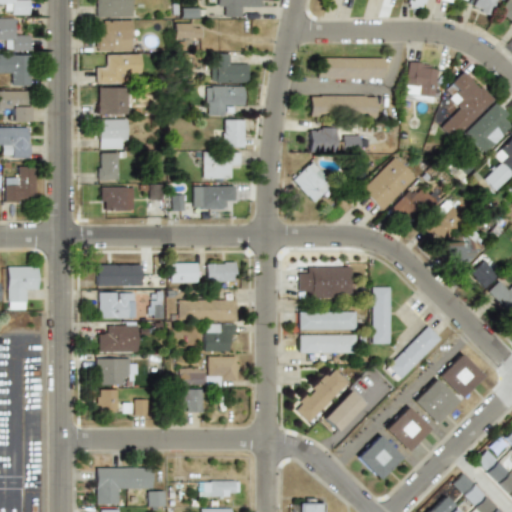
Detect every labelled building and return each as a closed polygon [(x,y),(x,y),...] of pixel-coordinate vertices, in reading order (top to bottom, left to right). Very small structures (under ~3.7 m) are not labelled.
[(26,14),(26,0),(0,0),(0,4),(6,4),(6,14),(26,14)] [(93,0),(93,17),(130,17),(130,0),(93,0)] [(258,7),(258,0),(215,0),(215,7),(225,7),(225,17),(236,17),(236,7),(258,7)] [(421,0),(405,0),(405,7),(421,8),(421,0)] [(470,0),(468,7),(487,14),(492,0),(470,0)] [(511,25),(511,1),(510,0),(504,0),(495,15),(511,25)] [(179,18),(196,18),(197,8),(179,8),(179,18)] [(27,31),(16,31),(16,18),(0,18),(0,50),(27,50),(27,31)] [(129,20),(94,20),(95,50),(130,49),(129,20)] [(199,38),(199,23),(172,23),(172,38),(199,38)] [(246,82),(246,63),(227,63),(227,52),(209,52),(209,82),(246,82)] [(0,73),(7,73),(7,84),(28,84),(28,54),(0,54),(0,73)] [(92,64),(92,83),(119,83),(119,73),(139,73),(139,54),(103,54),(103,64),(92,64)] [(314,79),(380,79),(380,57),(314,57),(314,79)] [(400,94),(431,99),(437,65),(406,60),(400,94)] [(492,99),(460,69),(447,83),(455,90),(446,99),(455,108),(438,126),(452,140),(492,99)] [(203,86),(204,114),(231,114),(231,105),(242,105),(241,85),(203,86)] [(95,114),(125,114),(125,87),(95,87),(95,114)] [(26,90),(0,90),(0,110),(5,110),(5,121),(26,121),(26,90)] [(307,116),(373,116),(373,95),(307,95),(307,116)] [(461,133),(481,154),(511,124),(491,103),(461,133)] [(96,148),(123,148),(123,119),(96,119),(96,148)] [(220,148),(241,148),(241,119),(220,119),(220,148)] [(0,157),(26,157),(26,126),(0,126),(0,157)] [(337,127),(306,127),(306,151),(337,151),(337,127)] [(510,174),(511,172),(511,133),(491,155),(510,174)] [(357,135),(340,136),(340,151),(357,151),(357,135)] [(95,180),(114,180),(114,152),(95,152),(95,180)] [(227,179),(227,169),(238,169),(238,152),(200,152),(200,179),(227,179)] [(358,189),(379,210),(413,177),(392,156),(358,189)] [(311,202),(331,183),(309,161),(289,180),(311,202)] [(32,202),(32,165),(11,165),(11,177),(1,177),(1,202),(32,202)] [(434,200),(418,182),(392,206),(409,224),(434,200)] [(146,198),(160,198),(160,183),(146,184),(146,198)] [(232,185),(199,185),(199,207),(224,207),(224,197),(232,197),(232,185)] [(130,186),(97,186),(97,209),(130,209),(130,186)] [(169,211),(180,210),(180,195),(168,195),(169,211)] [(441,242),(464,218),(444,200),(422,225),(441,242)] [(463,233),(459,229),(442,247),(462,267),(479,249),(473,243),(479,236),(470,227),(463,233)] [(481,288),(495,274),(481,260),(467,273),(481,288)] [(194,261),(166,261),(166,279),(194,279),(194,261)] [(232,262),(203,262),(203,281),(232,281),(232,262)] [(138,263),(93,263),(93,285),(138,285),(138,263)] [(304,297),(349,296),(349,265),(304,265),(304,274),(295,274),(295,289),(304,289),(304,297)] [(35,266),(4,266),(4,301),(24,301),(24,290),(35,290),(35,266)] [(511,311),(511,281),(505,288),(496,279),(484,291),(508,315),(511,311)] [(369,343),(387,343),(387,286),(369,286),(369,343)] [(133,317),(133,300),(122,300),(122,291),(95,291),(95,317),(133,317)] [(146,317),(159,317),(159,299),(146,299),(146,317)] [(231,299),(175,299),(175,319),(231,319),(231,299)] [(353,329),(353,310),(296,310),(296,329),(353,329)] [(200,350),(231,350),(231,323),(200,323),(200,350)] [(135,351),(135,324),(106,324),(106,333),(95,333),(95,351),(135,351)] [(396,380),(438,338),(425,324),(383,366),(396,380)] [(353,333),(296,333),(296,353),(353,353),(353,333)] [(434,375),(457,398),(480,375),(457,352),(434,375)] [(202,384),(202,381),(232,381),(232,355),(203,356),(203,367),(175,367),(176,384),(202,384)] [(128,357),(93,357),(93,384),(128,384),(128,357)] [(345,382),(330,366),(290,406),(305,422),(345,382)] [(432,423),(455,400),(432,377),(408,400),(432,423)] [(94,412),(114,412),(114,388),(94,388),(94,412)] [(199,411),(199,388),(169,388),(169,411),(199,411)] [(321,416),(335,430),(362,403),(347,389),(321,416)] [(131,415),(146,415),(146,399),(131,399),(131,415)] [(426,427),(402,404),(379,428),(404,451),(426,427)] [(511,424),(499,438),(509,447),(511,443),(511,424)] [(375,480),(399,457),(376,434),(353,457),(375,480)] [(504,472),(495,462),(483,472),(493,483),(504,472)] [(93,503),(116,503),(116,487),(150,486),(150,467),(93,467),(93,503)] [(460,473),(449,483),(469,506),(480,496),(460,473)] [(495,484),(504,494),(511,486),(511,479),(506,473),(495,484)] [(196,496),(236,496),(236,480),(196,480),(196,496)] [(144,507),(162,507),(162,491),(144,491),(144,507)] [(442,511),(449,506),(441,496),(423,511),(442,511)] [(496,511),(483,497),(472,507),(476,511),(496,511)] [(320,511),(320,503),(295,503),(295,511),(320,511)]
